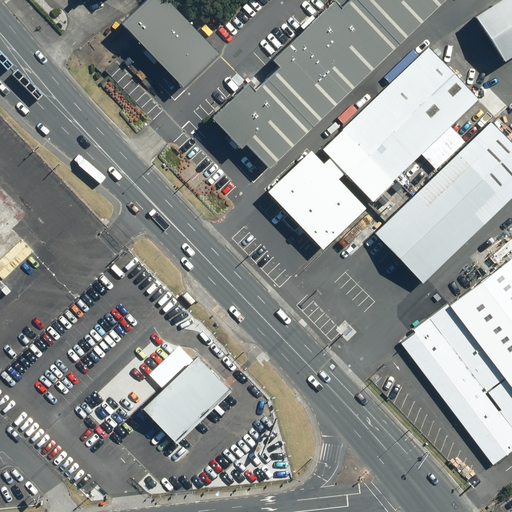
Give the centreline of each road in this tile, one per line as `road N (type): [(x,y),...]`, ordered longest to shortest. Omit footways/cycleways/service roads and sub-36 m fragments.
road 1 (primary): [(0,35),(337,396)]
road 2 (primary): [(337,396),(424,496)]
road 3 (primary): [(299,511),(333,454),(337,396)]
